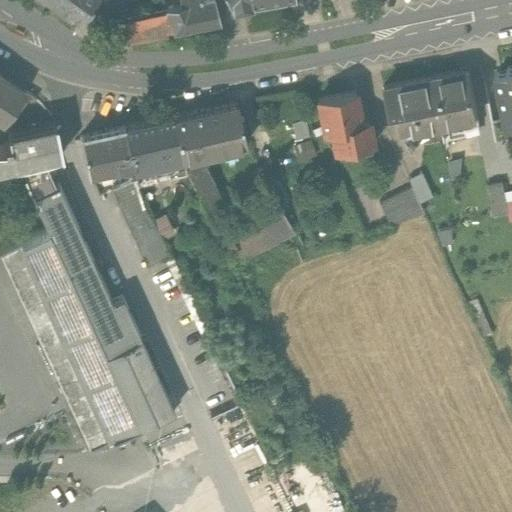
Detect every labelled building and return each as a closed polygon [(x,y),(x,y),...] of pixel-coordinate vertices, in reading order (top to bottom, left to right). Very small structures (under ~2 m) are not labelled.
[(50,0),(79,19),(92,0),(50,0)] [(167,4),(167,7),(173,28),(218,19),(213,0),(179,0),(180,2),(167,4)] [(111,40),(173,28),(167,7),(107,18),(111,40)] [(511,123),(511,65),(507,66),(507,70),(494,72),(505,125),(511,123)] [(457,69),(429,75),(438,122),(477,114),(468,66),(457,68),(457,69)] [(23,86),(0,70),(0,116),(2,118),(23,86)] [(398,129),(438,122),(429,75),(381,84),(385,102),(387,102),(387,107),(394,106),(398,129)] [(355,89),(317,96),(321,120),(327,134),(330,133),(333,146),(371,138),(367,118),(362,119),(359,104),(357,104),(355,89)] [(172,113),(181,154),(195,151),(245,141),(236,99),(172,113)] [(172,113),(122,123),(126,146),(129,145),(132,160),(136,172),(137,176),(135,176),(137,182),(155,178),(153,169),(166,167),(167,175),(187,170),(180,155),(181,154),(172,113)] [(307,134),(303,117),(288,120),(292,138),(307,134)] [(53,118),(8,128),(10,142),(0,142),(0,162),(27,158),(44,154),(60,151),(53,118)] [(87,169),(132,160),(129,145),(126,146),(122,123),(80,132),(87,169)] [(479,134),(447,138),(448,155),(481,151),(479,134)] [(200,156),(195,151),(181,154),(180,155),(187,170),(231,261),(293,230),(266,178),(222,201),(200,156)] [(54,179),(44,154),(27,158),(26,164),(27,168),(22,171),(47,224),(138,423),(173,406),(121,291),(110,297),(57,178),(54,179)] [(459,157),(446,159),(448,177),(458,176),(459,157)] [(407,175),(410,184),(418,199),(430,193),(419,169),(407,175)] [(136,172),(110,184),(145,262),(168,252),(161,235),(151,218),(144,203),(137,182),(135,176),(137,176),(136,172)] [(508,210),(504,190),(502,179),(487,182),(493,213),(508,210)] [(389,222),(422,210),(418,199),(410,184),(377,199),(389,222)] [(164,211),(151,218),(161,235),(173,229),(164,211)] [(433,226),(440,241),(452,239),(450,223),(433,226)] [(0,252),(88,445),(138,423),(47,224),(0,245),(0,252)] [(495,331),(477,295),(466,300),(484,336),(495,331)]
